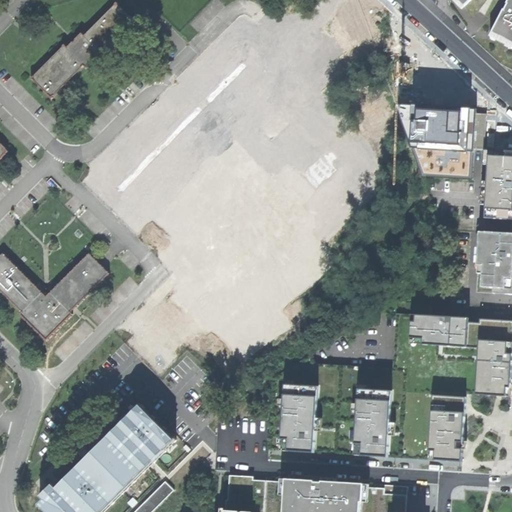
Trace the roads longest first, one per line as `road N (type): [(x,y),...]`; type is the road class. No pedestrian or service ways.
road 1 (residential): [(447,477),(256,465)]
road 2 (residential): [(162,273),(89,346),(35,386)]
road 3 (unclassified): [(50,161),(162,273)]
road 4 (residential): [(406,0),(511,99)]
